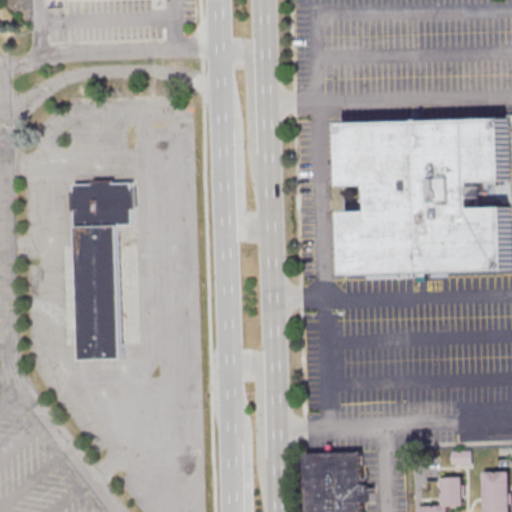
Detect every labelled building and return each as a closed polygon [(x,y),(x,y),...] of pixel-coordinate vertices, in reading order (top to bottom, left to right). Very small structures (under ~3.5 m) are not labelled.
[(345,123),(347,184),(374,185),(375,210),(348,211),(350,274),(511,269),(511,207),(477,208),(477,181),(510,180),(508,118),(345,123)] [(83,359),(79,226),(76,226),(76,210),(73,210),(72,190),(77,190),(76,184),(96,183),(96,180),(115,180),(115,183),(135,182),(135,190),(137,190),(138,208),(135,208),(135,224),(119,224),(124,358),(83,359)] [(308,452),(309,511),(364,511),(364,501),(375,501),(374,487),(368,487),(368,484),(363,484),(362,451),(308,452)] [(511,511),(511,470),(486,471),(486,511),(511,511)] [(451,511),(451,506),(465,506),(464,477),(444,477),(444,505),(421,505),(421,511),(451,511)]
